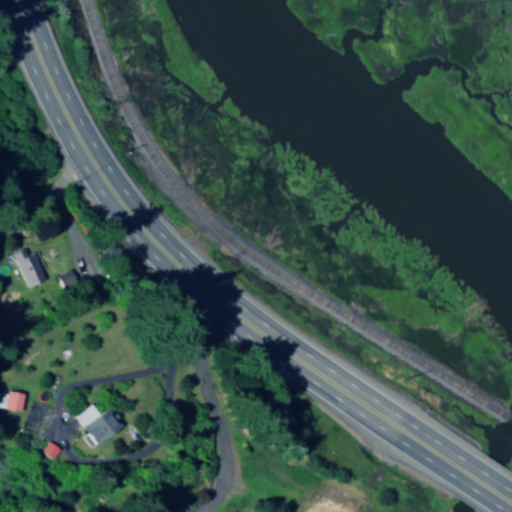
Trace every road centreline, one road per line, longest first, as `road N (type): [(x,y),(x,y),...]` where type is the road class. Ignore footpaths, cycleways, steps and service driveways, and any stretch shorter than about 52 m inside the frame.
road 1 (primary): [(456,464),(273,339),(168,254),(92,157),(18,0)]
road 2 (residential): [(194,511),(225,476),(196,348),(212,293)]
